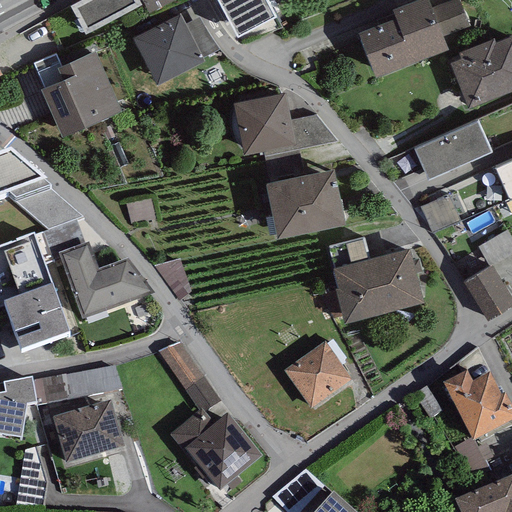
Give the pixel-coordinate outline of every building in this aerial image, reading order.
[(138,0),(81,0),(70,6),(85,34),(141,4),(138,0)] [(143,0),(150,12),(173,0),(143,0)] [(266,0),(217,0),(237,37),(275,17),(266,0)] [(429,0),(418,0),(392,10),(396,18),(358,33),(375,78),(448,50),(445,41),(432,8),(429,0)] [(457,0),(451,0),(432,8),(445,41),(470,31),(457,0)] [(180,14),(132,38),(157,86),(204,61),(202,57),(185,24),(180,14)] [(199,17),(185,24),(202,57),(219,48),(199,17)] [(494,38),(458,52),(461,59),(450,64),(468,109),(511,91),(511,36),(497,43),(494,38)] [(95,52),(39,76),(44,88),(42,89),(63,137),(121,112),(95,52)] [(284,93),(232,104),(243,155),(263,151),(295,144),(290,121),(284,93)] [(316,115),(290,121),(295,144),(263,151),(264,156),(337,140),(316,115)] [(479,122),(414,150),(427,180),(492,152),(479,122)] [(0,203),(8,201),(45,188),(7,158),(0,160),(0,203)] [(511,161),(495,169),(509,200),(511,198),(511,161)] [(334,170),(265,184),(276,238),(344,225),(334,170)] [(45,188),(8,201),(47,233),(82,220),(45,188)] [(152,197),(125,201),(129,223),(156,218),(152,197)] [(451,198),(424,212),(437,237),(464,223),(451,198)] [(495,266),(511,259),(511,236),(487,245),(495,266)] [(329,246),(334,267),(370,258),(365,238),(329,246)] [(0,310),(2,309),(52,292),(34,240),(0,252),(0,310)] [(88,248),(58,259),(82,326),(153,300),(127,265),(97,275),(88,248)] [(334,267),(332,267),(345,321),(422,303),(410,249),(370,258),(334,267)] [(474,279),(495,268),(486,251),(465,262),(474,279)] [(180,263),(154,268),(179,302),(192,296),(180,263)] [(511,294),(499,269),(469,284),(490,325),(511,313),(511,294)] [(52,292),(2,309),(21,360),(71,342),(52,292)] [(326,347),(284,375),(309,413),(351,385),(326,347)] [(467,378),(443,391),(473,448),(511,428),(511,414),(505,401),(501,403),(489,380),(472,388),(467,378)] [(5,399),(0,400),(0,440),(21,444),(27,410),(36,409),(32,384),(3,389),(5,399)] [(111,407),(52,423),(64,470),(124,454),(111,407)] [(183,455),(185,454),(220,496),(262,462),(227,419),(214,430),(201,413),(170,439),(183,455)] [(37,450),(24,453),(16,507),(44,507),(47,485),(37,450)] [(511,511),(511,483),(455,507),(457,511),(511,511)] [(347,511),(333,499),(320,511),(347,511)]
